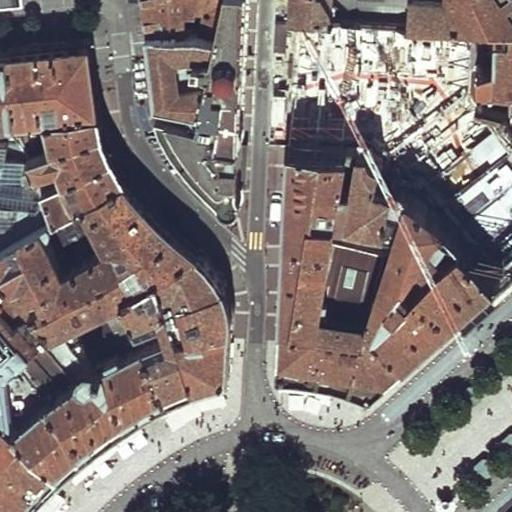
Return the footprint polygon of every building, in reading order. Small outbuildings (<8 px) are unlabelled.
[(144,0),(145,4),(148,25),(220,24),(227,0),(144,0)] [(154,61),(160,94),(201,102),(243,108),(245,61),(247,0),(227,0),(220,24),(148,25),(154,61)] [(511,0),(296,0),(296,11),(373,14),(440,17),(496,20),(511,20),(511,0)] [(510,90),(511,88),(511,20),(496,20),(495,61),(480,64),(477,96),(507,106),(510,90)] [(18,116),(102,106),(97,73),(92,38),(51,42),(10,47),(18,116)] [(0,408),(18,422),(11,363),(55,322),(0,260),(0,243),(56,214),(18,116),(10,47),(0,48),(0,408)] [(199,110),(161,106),(169,125),(201,170),(227,195),(233,192),(238,190),(243,108),(201,102),(199,110)] [(56,214),(127,174),(121,163),(112,147),(108,136),(106,129),(102,106),(18,116),(56,214)] [(345,168),(349,149),(291,146),(285,223),(277,366),(280,369),(289,370),(303,371),(326,374),(347,379),(364,321),(389,255),(333,242),(335,230),(336,223),(341,189),(345,168)] [(392,151),(349,149),(345,168),(349,169),(348,175),(354,177),(351,190),(341,189),(336,223),(398,233),(389,255),(364,321),(347,379),(367,386),(369,387),(373,386),(375,384),(387,373),(421,344),(444,324),(475,297),(500,275),(392,151)] [(18,422),(65,468),(96,441),(130,415),(159,399),(161,398),(195,382),(163,267),(200,245),(168,215),(159,207),(144,194),(137,186),(127,174),(56,214),(0,243),(0,260),(55,322),(11,363),(18,422)] [(163,267),(195,382),(210,378),(227,373),(231,366),(234,323),(231,295),(228,284),(216,263),(200,245),(163,267)] [(511,364),(504,356),(491,367),(502,380),(511,371),(511,364)] [(470,386),(459,396),(472,410),(483,400),(470,386)] [(65,468),(18,422),(0,408),(0,511),(24,511),(36,497),(65,468)] [(453,424),(441,412),(430,422),(442,434),(453,424)] [(511,455),(511,432),(499,444),(510,457),(511,455)] [(496,469),(484,457),(473,467),(485,480),(496,469)]
